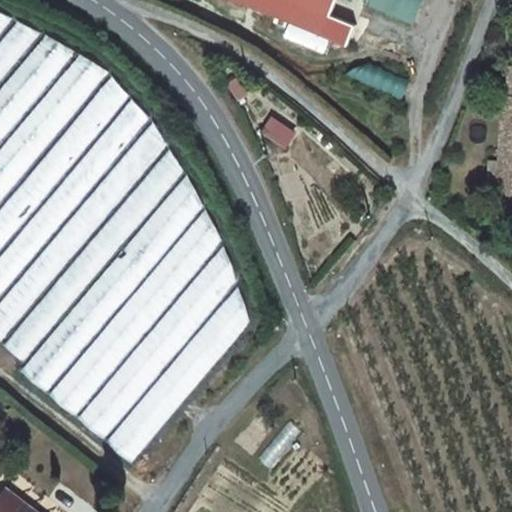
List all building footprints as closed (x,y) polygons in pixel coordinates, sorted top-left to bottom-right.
[(247,0),(315,30),(327,0),(247,0)] [(354,0),(412,23),(422,0),(354,0)] [(0,13),(0,33),(12,19),(0,13)] [(0,81),(40,33),(17,22),(0,42),(0,81)] [(0,141),(75,51),(46,35),(0,89),(0,141)] [(0,201),(109,73),(80,55),(0,150),(0,201)] [(346,73),(400,99),(409,79),(368,62),(346,73)] [(511,69),(504,69),(503,100),(497,99),(494,182),(482,182),(482,200),(505,201),(506,183),(511,182),(511,69)] [(0,209),(0,250),(131,96),(113,77),(0,209)] [(0,255),(0,296),(150,119),(132,100),(0,255)] [(286,149),(296,133),(272,117),(261,133),(286,149)] [(0,303),(0,342),(0,343),(168,145),(153,123),(0,303)] [(3,346),(23,363),(185,171),(169,150),(3,346)] [(20,372),(46,393),(204,207),(186,175),(20,372)] [(50,395),(76,416),(222,241),(205,209),(50,395)] [(417,227),(409,235),(418,245),(426,234),(417,227)] [(78,418),(103,439),(237,282),(223,246),(78,418)] [(107,441),(131,462),(250,321),(238,287),(107,441)] [(290,421),(258,457),(271,468),(303,431),(290,421)] [(49,511),(12,480),(0,491),(0,511),(49,511)]
